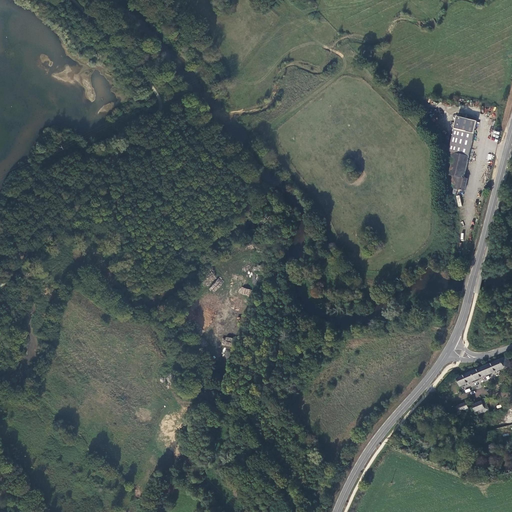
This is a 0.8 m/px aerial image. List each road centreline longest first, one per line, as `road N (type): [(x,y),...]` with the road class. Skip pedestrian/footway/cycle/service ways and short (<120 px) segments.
road 1 (secondary): [(511,132),(454,341)]
road 2 (secondary): [(447,353),(378,438),(337,511)]
road 3 (track): [(73,0),(165,108)]
